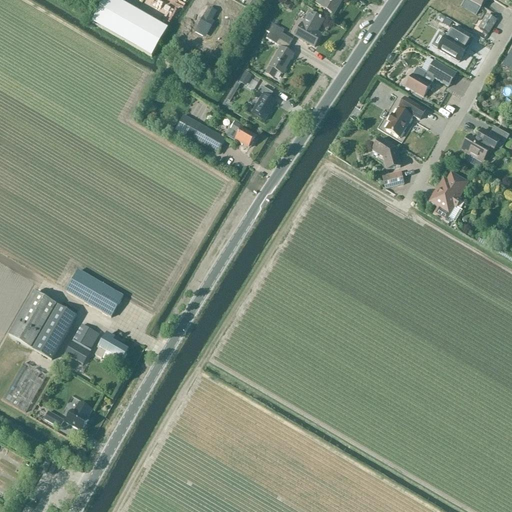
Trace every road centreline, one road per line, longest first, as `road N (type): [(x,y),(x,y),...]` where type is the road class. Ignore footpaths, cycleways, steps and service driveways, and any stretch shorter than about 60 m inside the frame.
road 1 (unclassified): [(76,511),(261,199),(394,0)]
road 2 (residential): [(511,27),(411,195)]
